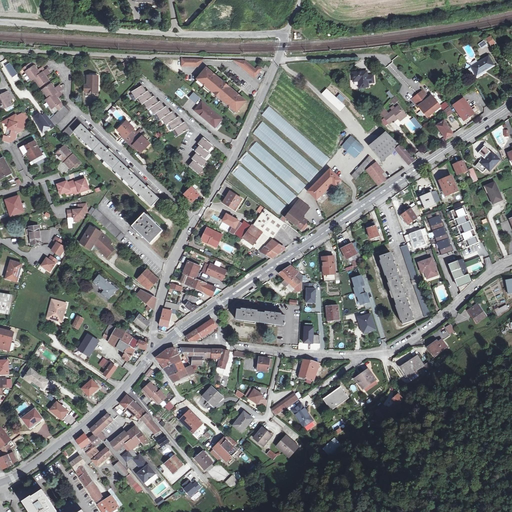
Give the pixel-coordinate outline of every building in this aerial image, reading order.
[(491,36),(486,39),(492,48),(495,46),(494,44),(495,44),(491,36)] [(482,49),(488,45),(484,40),(478,44),(482,49)] [(471,67),(476,75),(485,70),(486,71),(495,66),(489,56),(471,67)] [(181,58),(181,66),(198,67),(204,59),(181,58)] [(245,60),(233,60),(254,78),(259,72),(261,69),(258,66),(255,69),(245,60)] [(17,74),(11,65),(7,67),(12,77),(17,74)] [(35,67),(33,68),(32,69),(30,67),(29,66),(24,69),(27,74),(24,76),(28,82),(32,80),(32,81),(35,79),(43,73),(45,72),(43,68),(38,71),(35,67)] [(205,69),(197,79),(211,91),(222,100),(236,112),(245,102),(239,97),(240,96),(237,93),(236,95),(230,90),(231,89),(221,80),(219,81),(214,77),(215,75),(212,73),(211,74),(205,69)] [(369,88),(368,82),(370,82),(370,83),(374,82),(373,75),(368,75),(367,71),(352,72),(353,81),(359,81),(359,88),(369,88)] [(43,73),(35,79),(41,87),(44,85),(45,87),(50,83),(46,76),(43,73)] [(390,75),(386,78),(392,85),(396,81),(390,75)] [(85,85),(85,92),(97,93),(97,84),(98,84),(98,76),(88,76),(88,85),(85,85)] [(55,89),(50,83),(45,87),(46,88),(43,91),(49,99),(60,91),(62,89),(60,86),(55,89)] [(130,91),(132,92),(141,87),(136,84),(130,91)] [(189,96),(192,92),(184,85),(180,89),(189,96)] [(141,87),(132,92),(136,99),(138,98),(146,93),(143,89),(144,88),(143,86),(141,87)] [(327,89),(322,93),(341,110),(345,106),(327,89)] [(0,91),(0,104),(1,104),(2,107),(6,108),(12,105),(10,100),(12,99),(8,92),(2,95),(0,91)] [(60,91),(49,99),(46,101),(52,109),(55,107),(61,103),(57,97),(62,94),(60,91)] [(146,93),(138,98),(142,104),(144,103),(152,98),(149,94),(150,94),(148,91),(147,92),(146,93)] [(440,107),(432,96),(429,98),(423,91),(413,99),(427,117),(440,107)] [(200,98),(194,93),(189,98),(195,103),(200,98)] [(152,98),(144,103),(148,109),(150,108),(158,103),(155,100),(156,99),(155,96),(152,98)] [(393,105),(399,101),(397,97),(391,100),(393,105)] [(463,99),(454,105),(465,120),(478,111),(475,106),(470,109),(463,99)] [(159,103),(158,103),(150,108),(154,114),(156,113),(163,108),(161,105),(162,104),(161,101),(159,103)] [(217,121),(219,123),(222,119),(202,102),(195,110),(213,125),(217,121)] [(64,106),(61,103),(55,107),(58,112),(64,106)] [(56,126),(70,111),(64,106),(58,112),(51,119),(56,126)] [(163,108),(156,113),(161,120),(163,118),(171,113),(167,106),(165,108),(163,108)] [(397,117),(398,119),(400,121),(406,115),(399,106),(384,118),(389,123),(393,120),(397,117)] [(269,107),(262,115),(322,168),(330,159),(269,107)] [(443,112),(446,117),(453,113),(449,107),(443,112)] [(171,113),(163,118),(167,125),(169,123),(176,119),(173,115),(175,114),(173,112),(171,113)] [(28,125),(24,118),(21,114),(17,116),(16,114),(3,121),(4,123),(9,124),(9,128),(12,129),(10,137),(16,138),(18,132),(21,130),(19,128),(21,127),(22,128),(28,125)] [(51,129),(56,126),(51,119),(49,117),(45,120),(42,116),(40,114),(35,118),(43,132),(50,127),(51,129)] [(176,119),(169,123),(173,130),(175,129),(183,124),(179,117),(177,118),(176,119)] [(63,135),(66,139),(67,140),(74,133),(125,181),(152,207),(160,199),(153,192),(154,190),(149,185),(147,187),(133,173),(134,171),(129,166),(127,167),(114,155),(115,153),(110,148),(108,149),(94,136),(96,134),(90,129),(88,130),(82,124),(83,123),(77,118),(62,134),(63,135)] [(117,131),(127,121),(125,120),(116,129),(117,131)] [(437,126),(444,137),(446,139),(453,134),(444,121),(437,126)] [(128,143),(137,133),(133,130),(134,129),(127,122),(118,130),(122,134),(125,137),(124,139),(128,143)] [(183,124),(175,129),(179,136),(189,129),(185,122),(183,124)] [(253,133),(310,182),(320,171),(262,122),(253,133)] [(385,132),(379,137),(382,140),(391,152),(394,150),(391,146),(396,142),(385,132)] [(134,146),(138,149),(141,153),(150,144),(142,137),(142,138),(137,133),(128,143),(133,147),(134,146)] [(201,141),(198,144),(200,145),(201,146),(207,152),(213,146),(203,137),(202,139),(203,140),(201,141)] [(350,137),(343,145),(356,156),(359,153),(359,154),(364,149),(350,137)] [(391,152),(382,140),(376,145),(373,143),(369,146),(374,152),(378,149),(385,157),(391,152)] [(35,141),(25,146),(29,152),(30,154),(28,155),(31,160),(42,154),(35,141)] [(256,142),(249,150),(298,194),(306,186),(256,142)] [(415,160),(396,142),(391,146),(394,150),(395,149),(409,164),(415,160)] [(29,152),(25,146),(25,145),(21,147),(25,155),(27,153),(29,152)] [(65,146),(58,152),(64,159),(65,158),(68,161),(65,163),(71,169),(75,165),(77,167),(81,163),(65,146)] [(207,152),(201,146),(198,150),(197,149),(195,151),(197,152),(198,154),(205,159),(209,153),(207,152)] [(482,164),(489,171),(499,160),(484,147),(478,153),(485,160),(482,164)] [(378,149),(374,152),(375,153),(382,160),(385,157),(378,149)] [(64,159),(58,152),(57,154),(65,163),(68,161),(65,158),(64,159)] [(289,205),(296,196),(247,152),(240,161),(289,205)] [(205,159),(198,154),(196,157),(194,156),(193,159),(194,160),(196,161),(202,167),(207,161),(205,159)] [(351,176),(354,179),(356,178),(373,159),(371,158),(370,156),(351,176)] [(0,178),(0,179),(12,173),(4,158),(0,160),(0,178)] [(202,167),(196,161),(193,164),(191,164),(189,166),(199,174),(204,168),(202,167)] [(465,172),(467,171),(463,161),(453,165),(456,175),(465,172)] [(376,162),(366,171),(378,185),(383,182),(379,176),(384,172),(376,162)] [(278,215),(286,206),(240,166),(233,174),(278,215)] [(469,170),(472,183),(477,181),(474,168),(469,170)] [(330,170),(309,191),(316,199),(332,183),(335,186),(340,181),(330,170)] [(451,177),(439,182),(445,196),(457,192),(451,177)] [(76,180),(71,181),(75,193),(75,194),(89,189),(86,179),(82,180),(77,182),(76,180)] [(75,193),(71,181),(67,183),(67,181),(58,184),(61,194),(65,193),(69,191),(69,194),(75,193)] [(192,188),(195,191),(199,188),(193,182),(190,185),(192,188)] [(485,187),(492,204),(502,200),(495,183),(485,187)] [(195,191),(192,188),(185,194),(193,202),(200,196),(195,191)] [(230,192),(224,203),(230,207),(231,206),(236,209),(242,199),(230,192)] [(419,198),(424,208),(436,203),(432,192),(419,198)] [(10,208),(13,215),(23,212),(18,196),(6,200),(9,209),(10,208)] [(299,200),(292,209),(302,217),(309,207),(299,200)] [(235,211),(236,209),(231,206),(230,207),(224,203),(223,204),(235,211)] [(79,209),(68,211),(69,217),(74,216),(75,222),(79,221),(79,219),(84,218),(84,213),(87,212),(87,204),(79,205),(79,209)] [(275,215),(261,206),(258,211),(261,213),(252,227),(248,232),(244,237),(247,240),(246,240),(253,245),(261,251),(272,258),(285,248),(272,240),(285,222),(282,221),(278,218),(277,217),(275,215)] [(465,207),(451,212),(466,249),(479,244),(465,207)] [(96,209),(95,210),(92,215),(120,241),(124,236),(96,209)] [(401,216),(407,225),(417,219),(411,210),(401,216)] [(433,219),(432,214),(427,216),(442,255),(454,251),(439,212),(436,213),(437,217),(433,219)] [(138,232),(137,233),(140,235),(141,235),(151,244),(164,231),(145,214),(133,227),(138,232)] [(235,234),(239,236),(244,230),(248,232),(252,227),(245,221),(235,234)] [(366,225),(370,239),(379,236),(374,222),(366,225)] [(41,243),(39,226),(30,227),(32,244),(41,243)] [(108,247),(109,246),(112,243),(101,232),(91,226),(80,243),(90,250),(94,244),(108,257),(112,252),(108,247)] [(208,228),(203,239),(210,242),(209,243),(217,247),(222,235),(208,228)] [(244,230),(239,236),(242,239),(244,237),(248,232),(244,230)] [(57,243),(52,250),(61,256),(66,248),(61,245),(63,242),(62,241),(56,237),(54,241),(57,243)] [(408,245),(411,255),(416,253),(412,243),(408,245)] [(341,249),(347,259),(357,254),(351,244),(341,249)] [(401,247),(412,281),(419,279),(411,256),(407,245),(401,247)] [(194,252),(192,256),(208,262),(209,258),(194,252)] [(447,258),(449,265),(462,260),(460,252),(447,258)] [(393,259),(390,253),(379,257),(402,324),(414,320),(412,314),(413,314),(409,304),(408,304),(404,292),(405,292),(401,281),(400,282),(396,270),(397,269),(393,259)] [(51,256),(49,259),(47,258),(42,266),(51,271),(58,260),(51,256)] [(322,257),(324,281),(340,280),(339,273),(335,273),(333,256),(322,257)] [(350,259),(354,268),(361,265),(358,256),(350,259)] [(480,257),(469,260),(473,271),(484,268),(480,257)] [(482,260),(483,263),(483,264),(484,268),(491,265),(487,257),(482,260)] [(433,275),(437,273),(432,259),(418,263),(422,273),(425,272),(426,277),(427,278),(429,278),(434,277),(433,275)] [(471,281),(462,260),(449,265),(458,286),(471,281)] [(22,264),(13,261),(10,270),(9,271),(7,278),(17,281),(22,264)] [(188,262),(184,274),(194,278),(199,267),(188,262)] [(205,264),(201,271),(222,281),(227,271),(214,265),(213,267),(205,264)] [(294,277),(298,273),(290,266),(280,274),(286,279),(286,280),(294,277)] [(157,279),(148,270),(138,280),(148,288),(157,279)] [(103,290),(101,293),(110,300),(118,289),(99,273),(92,282),(103,290)] [(194,278),(184,274),(180,282),(196,289),(199,280),(198,279),(194,278)] [(362,276),(353,279),(361,306),(371,304),(368,294),(364,295),(362,288),(365,287),(362,276)] [(294,277),(286,280),(286,279),(282,283),(286,286),(289,283),(294,288),(298,291),(301,290),(302,282),(300,283),(294,277)] [(216,287),(199,280),(196,289),(203,291),(206,294),(212,296),(216,287)] [(471,281),(458,286),(461,293),(472,283),(472,282),(471,281)] [(431,315),(420,283),(413,286),(424,318),(431,315)] [(317,290),(308,290),(307,304),(316,304),(317,290)] [(156,300),(142,292),(138,296),(149,306),(151,308),(153,309),(156,300)] [(0,302),(1,302),(0,305),(0,311),(9,313),(12,296),(1,294),(0,298),(0,302)] [(187,294),(184,301),(188,303),(186,307),(192,312),(199,307),(191,304),(200,299),(193,296),(187,294)] [(52,302),(49,312),(53,313),(51,319),(60,322),(62,316),(64,317),(67,307),(52,302)] [(166,302),(165,308),(171,309),(177,311),(179,305),(166,302)] [(468,311),(476,323),(486,316),(478,305),(468,311)] [(506,305),(499,309),(501,314),(509,309),(506,305)] [(326,307),(328,321),(334,320),(339,320),(338,306),(326,307)] [(171,309),(165,308),(164,310),(163,310),(161,320),(160,326),(168,328),(172,312),(170,311),(171,309)] [(251,310),(251,309),(248,309),(248,310),(246,309),(245,311),(237,309),(236,319),(284,326),(284,324),(285,324),(285,322),(285,316),(277,315),(277,313),(275,313),(275,312),(271,311),(271,313),(269,312),(269,314),(253,312),(254,310),(251,310)] [(456,314),(459,323),(469,319),(468,314),(469,314),(467,309),(456,314)] [(145,329),(149,323),(138,313),(133,320),(145,329)] [(360,318),(362,327),(364,333),(376,330),(371,314),(360,318)] [(84,319),(78,316),(73,326),(79,329),(84,319)] [(212,320),(196,330),(201,337),(202,337),(205,335),(216,327),(212,320)] [(112,338),(117,329),(111,325),(105,334),(112,338)] [(313,325),(306,325),(306,328),(305,328),(304,345),(314,345),(315,328),(313,328),(313,325)] [(451,325),(445,328),(450,335),(455,332),(451,325)] [(0,335),(2,336),(0,342),(0,348),(9,350),(12,339),(11,339),(12,332),(0,329),(0,335)] [(125,333),(126,331),(117,329),(112,338),(105,334),(104,337),(110,341),(109,342),(118,349),(124,352),(129,345),(121,340),(125,333)] [(201,337),(196,330),(183,339),(185,341),(196,341),(201,337)] [(133,338),(129,336),(125,333),(121,340),(129,345),(133,338)] [(98,340),(88,334),(85,340),(83,343),(92,350),(98,340)] [(133,338),(129,345),(135,349),(137,346),(139,342),(133,338)] [(140,340),(139,342),(137,346),(139,347),(146,349),(148,343),(140,340)] [(438,343),(437,342),(428,348),(433,356),(446,347),(442,341),(438,343)] [(92,350),(83,343),(79,350),(88,356),(92,350)] [(135,349),(129,345),(124,352),(126,353),(122,358),(128,362),(135,349)] [(175,348),(167,350),(171,358),(178,356),(175,348)] [(202,356),(202,349),(181,348),(184,354),(185,356),(193,357),(193,365),(203,366),(204,359),(205,359),(205,357),(202,356)] [(212,349),(202,349),(202,356),(205,357),(205,359),(212,359),(212,349)] [(223,350),(212,349),(212,359),(218,359),(218,361),(219,361),(223,350)] [(157,358),(160,362),(171,358),(167,350),(157,358)] [(223,350),(219,361),(217,367),(216,367),(215,373),(220,374),(223,375),(229,352),(223,350)] [(178,356),(171,358),(174,364),(176,364),(181,361),(178,356)] [(419,368),(424,365),(418,356),(405,364),(405,365),(401,368),(407,377),(419,368)] [(260,357),(259,363),(258,370),(268,372),(268,367),(271,367),(272,359),(269,359),(270,359),(260,357)] [(171,358),(160,362),(164,368),(174,364),(171,358)] [(0,374),(9,374),(9,373),(8,360),(3,361),(3,363),(0,363),(0,374)] [(304,360),(299,379),(302,380),(302,378),(305,378),(313,380),(319,364),(312,362),(312,361),(304,360)] [(181,361),(176,364),(177,367),(179,372),(185,369),(181,361)] [(108,362),(106,364),(110,367),(107,370),(104,374),(109,378),(117,368),(108,362)] [(429,362),(424,365),(429,373),(433,370),(431,365),(429,362)] [(174,364),(164,368),(167,372),(177,367),(176,364),(174,364)] [(429,373),(424,365),(419,368),(421,371),(419,372),(422,377),(429,373)] [(179,372),(170,376),(174,382),(194,373),(191,366),(189,367),(185,369),(179,372)] [(177,367),(167,372),(170,376),(179,372),(177,367)] [(31,369),(27,374),(24,378),(31,383),(32,381),(43,389),(49,381),(31,369)] [(369,370),(364,373),(367,377),(359,383),(363,389),(375,380),(369,370)] [(356,379),(359,383),(367,377),(364,373),(356,379)] [(92,393),(94,395),(100,389),(92,380),(83,389),(89,396),(92,393)] [(151,397),(155,393),(154,392),(158,389),(155,386),(154,386),(150,382),(142,389),(144,392),(147,392),(149,394),(147,395),(147,396),(149,398),(151,397)] [(330,404),(328,405),(331,411),(349,398),(341,387),(334,392),(336,394),(328,400),(330,404)] [(212,388),(204,396),(214,406),(222,397),(212,388)] [(153,400),(154,399),(156,398),(157,400),(157,402),(159,404),(167,397),(163,393),(164,392),(161,389),(157,393),(156,392),(155,393),(151,397),(153,400)] [(249,398),(260,406),(262,404),(266,406),(267,401),(261,397),(262,397),(260,396),(261,394),(254,390),(253,391),(249,398)] [(238,391),(235,396),(241,399),(244,394),(238,391)] [(323,400),(328,405),(330,404),(328,400),(336,394),(334,392),(323,400)] [(272,409),(275,413),(276,415),(299,399),(294,393),(272,409)] [(381,413),(378,416),(381,420),(394,410),(399,406),(400,406),(402,405),(400,403),(403,400),(398,394),(392,399),(395,403),(388,409),(388,408),(381,413)] [(127,409),(134,401),(127,395),(121,404),(127,409)] [(134,401),(127,409),(134,416),(135,416),(135,415),(139,412),(142,408),(134,401)] [(62,419),(68,411),(57,402),(50,410),(62,419)] [(301,404),(292,410),(304,426),(312,421),(305,411),(306,410),(301,404)] [(139,412),(135,415),(140,420),(141,418),(146,414),(142,408),(139,412)] [(31,429),(38,424),(37,422),(42,418),(35,409),(22,419),(31,429)] [(189,411),(180,420),(193,433),(203,424),(189,411)] [(244,412),(234,426),(242,432),(253,419),(244,412)] [(147,413),(146,414),(141,418),(146,424),(151,419),(147,413)] [(108,415),(102,419),(107,425),(113,420),(108,415)] [(102,419),(95,425),(101,431),(102,430),(107,425),(102,419)] [(155,434),(161,431),(151,419),(146,424),(155,434)] [(0,447),(0,448),(11,440),(0,425),(0,447)] [(101,431),(95,425),(90,430),(95,435),(98,437),(100,435),(99,433),(100,432),(101,431)] [(136,426),(127,433),(129,436),(132,439),(136,436),(140,432),(136,426)] [(333,431),(337,436),(343,431),(340,426),(333,431)] [(263,427),(254,438),(264,446),(272,436),(268,433),(269,431),(263,427)] [(127,434),(125,432),(112,443),(118,450),(124,446),(124,445),(132,439),(129,436),(127,433),(127,434)] [(142,436),(140,432),(136,436),(141,442),(145,439),(142,436)] [(77,440),(79,443),(87,437),(85,434),(77,440)] [(12,441),(5,446),(9,455),(5,457),(8,466),(12,464),(12,463),(17,461),(11,449),(15,448),(14,446),(17,444),(15,442),(23,437),(21,435),(12,441)] [(98,437),(95,435),(89,440),(91,442),(95,447),(101,441),(98,437)] [(214,449),(210,453),(218,461),(222,457),(227,462),(237,451),(233,447),(237,443),(228,435),(224,438),(213,448),(214,449)] [(141,442),(136,436),(132,439),(124,445),(124,446),(129,451),(132,449),(141,442)] [(87,437),(79,443),(82,448),(91,442),(89,440),(87,437)] [(162,447),(169,442),(170,441),(166,437),(158,443),(159,444),(162,447)] [(286,437),(277,447),(288,457),(298,446),(286,437)] [(323,449),(330,457),(341,446),(334,439),(323,449)] [(91,442),(82,448),(87,454),(87,453),(95,447),(91,442)] [(4,445),(0,448),(2,454),(3,454),(5,457),(9,455),(5,446),(4,445)] [(95,447),(87,453),(92,458),(96,455),(99,452),(95,447)] [(92,460),(93,460),(98,466),(112,453),(107,447),(96,456),(93,459),(92,460)] [(203,452),(195,459),(205,470),(213,463),(213,462),(214,461),(205,450),(203,452)] [(276,456),(275,455),(270,451),(267,454),(274,459),(276,456)] [(139,454),(133,459),(136,463),(142,458),(139,454)] [(80,456),(75,459),(80,466),(85,462),(81,458),(80,456)] [(175,456),(165,464),(173,473),(183,465),(175,456)] [(0,464),(1,466),(2,469),(8,466),(5,457),(0,459),(0,458),(0,464)] [(155,473),(142,458),(136,463),(142,470),(137,474),(144,482),(155,473)] [(80,466),(75,459),(71,463),(75,471),(80,466)] [(132,486),(136,482),(126,470),(122,465),(119,462),(115,466),(132,486)] [(76,471),(80,477),(84,474),(82,470),(83,469),(82,467),(76,471)] [(92,482),(83,469),(82,470),(84,474),(80,477),(84,484),(86,486),(92,482)] [(236,472),(233,475),(240,482),(243,479),(236,472)] [(241,483),(240,482),(233,475),(232,475),(225,482),(231,488),(241,483)] [(103,498),(92,482),(86,486),(87,488),(96,502),(103,498)] [(141,488),(136,482),(132,486),(137,492),(141,488)] [(23,501),(29,511),(57,511),(42,489),(32,496),(31,495),(23,501)] [(111,497),(107,501),(109,504),(113,511),(118,508),(111,497)] [(105,501),(98,505),(102,511),(109,504),(107,501),(107,500),(105,501)]
